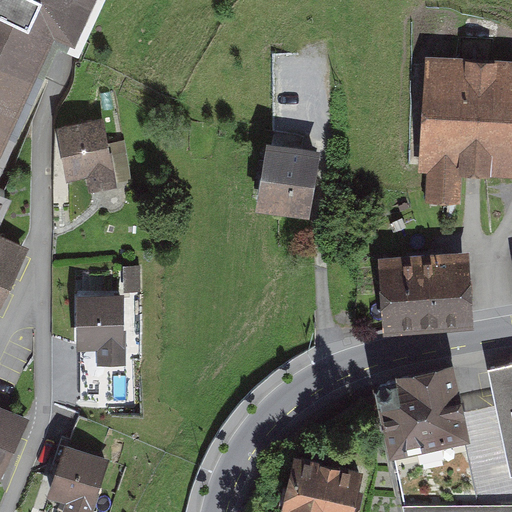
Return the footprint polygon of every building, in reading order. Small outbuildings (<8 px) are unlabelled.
[(0,0),(0,22),(50,46),(55,34),(72,42),(91,0),(0,0)] [(0,152),(50,46),(0,22),(0,152)] [(511,68),(429,62),(421,168),(433,169),(431,199),(456,201),(458,168),(511,171),(511,68)] [(100,124),(61,132),(70,177),(90,173),(94,190),(113,186),(100,124)] [(317,154),(269,147),(260,209),(308,215),(317,154)] [(7,244),(0,240),(0,458),(17,421),(0,413),(0,298),(22,251),(7,244)] [(462,259),(386,264),(390,320),(466,315),(462,259)] [(143,295),(142,269),(127,270),(128,296),(143,295)] [(123,298),(81,298),(81,347),(103,347),(103,362),(123,362),(123,298)] [(511,365),(489,371),(503,439),(511,476),(511,475),(511,365)] [(395,457),(466,441),(450,370),(379,386),(395,457)] [(503,439),(466,441),(476,482),(480,503),(496,503),(511,503),(511,475),(511,476),(503,439)] [(466,441),(395,457),(405,511),(511,511),(511,503),(496,503),(480,503),(476,482),(466,441)] [(87,511),(103,464),(66,453),(53,495),(72,501),(68,511),(87,511)] [(329,467),(297,460),(285,510),(291,511),(351,511),(361,474),(329,467)]
